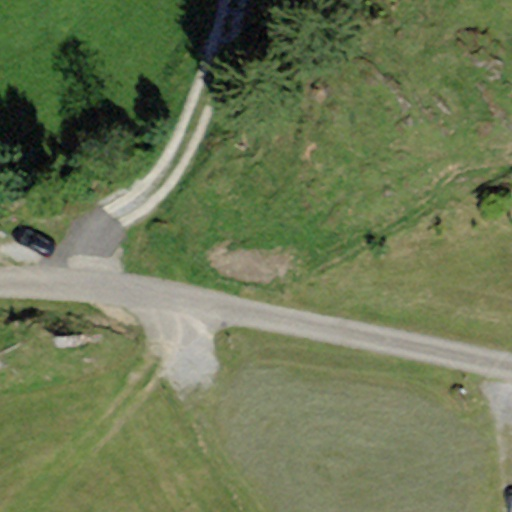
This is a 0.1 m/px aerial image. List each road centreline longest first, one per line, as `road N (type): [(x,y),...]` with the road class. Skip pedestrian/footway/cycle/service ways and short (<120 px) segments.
road 1 (unclassified): [(511,366),(86,277),(0,283)]
road 2 (track): [(86,277),(101,219),(158,197),(228,0)]
road 3 (track): [(190,299),(25,511)]
